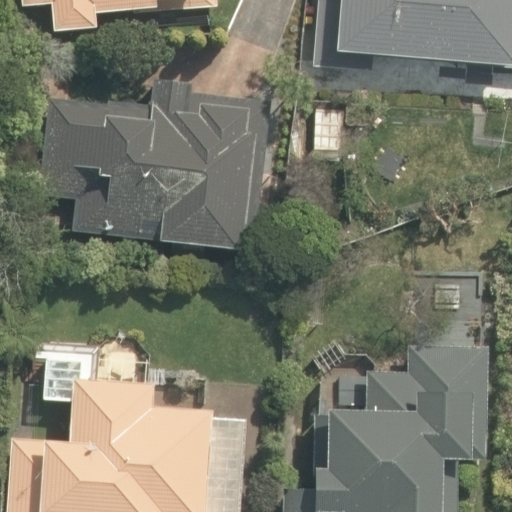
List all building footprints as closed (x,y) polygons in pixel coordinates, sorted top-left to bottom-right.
[(213,9),(212,0),(15,0),(16,15),(53,13),(54,34),(101,32),(100,13),(213,9)] [(511,0),(323,0),(317,68),(511,86),(511,0)] [(146,113),(53,101),(49,100),(35,208),(75,213),(71,247),(247,270),(269,106),(149,90),(146,113)] [(455,511),(458,465),(489,467),(496,339),(383,333),(378,428),(319,425),(315,495),(286,494),(284,511),(455,511)] [(100,361),(48,356),(40,443),(6,440),(0,504),(0,511),(214,511),(223,419),(159,413),(162,385),(98,379),(100,361)]
